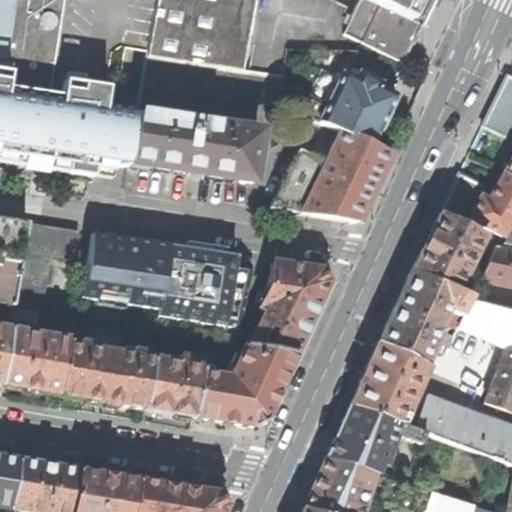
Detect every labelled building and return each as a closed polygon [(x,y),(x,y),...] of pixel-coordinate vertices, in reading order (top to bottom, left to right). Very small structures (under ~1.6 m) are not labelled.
[(0,0),(0,72),(8,74),(6,89),(48,96),(63,0),(0,0)] [(158,0),(148,58),(242,74),(255,0),(158,0)] [(359,0),(342,36),(357,43),(398,62),(431,0),(359,0)] [(242,74),(148,58),(142,85),(278,106),(282,78),(242,74)] [(307,100),(319,106),(334,77),(320,71),(307,100)] [(101,110),(105,88),(62,82),(59,97),(48,96),(6,89),(8,74),(0,72),(0,163),(91,178),(93,169),(127,169),(127,165),(135,116),(101,110)] [(355,82),(342,75),(325,109),(317,125),(338,134),(370,148),(383,122),(395,98),(377,89),(379,84),(358,74),(355,82)] [(511,78),(507,76),(499,94),(511,101),(511,78)] [(511,119),(511,101),(499,94),(491,108),(511,120),(511,119)] [(325,109),(319,106),(307,100),(299,116),(317,125),(325,109)] [(503,137),(511,120),(491,108),(482,127),(503,137)] [(135,116),(127,165),(193,175),(249,183),(257,133),(136,115),(135,116)] [(370,148),(338,134),(323,166),(298,216),(356,224),(371,192),(389,156),(370,148)] [(295,153),(267,211),(298,216),(323,166),(295,153)] [(503,175),(511,180),(511,158),(511,161),(503,175)] [(439,216),(465,228),(469,220),(467,219),(480,197),(482,198),(483,192),(482,189),(481,186),(459,175),(439,216)] [(511,222),(511,180),(503,175),(498,183),(487,201),(482,198),(480,197),(467,219),(469,220),(502,239),(511,222)] [(483,237),(439,216),(432,229),(410,274),(458,292),(483,237)] [(0,307),(11,309),(25,226),(0,221),(0,307)] [(77,234),(25,226),(11,309),(23,311),(37,313),(38,313),(48,256),(72,260),(77,234)] [(511,228),(502,245),(511,247),(511,228)] [(167,248),(107,238),(103,262),(105,268),(133,272),(124,328),(153,333),(165,262),(167,248)] [(247,260),(167,248),(165,262),(248,275),(250,267),(247,260)] [(511,254),(493,250),(480,282),(511,288),(511,254)] [(248,275),(165,262),(153,333),(235,347),(248,275)] [(248,350),(293,357),(300,341),(326,283),(321,271),(270,264),(266,290),(264,297),(258,311),(264,313),(248,350)] [(458,292),(410,274),(396,304),(446,323),(458,292)] [(78,309),(76,320),(89,322),(93,323),(98,292),(81,289),(78,309)] [(511,313),(470,303),(463,318),(459,327),(495,343),(505,347),(511,349),(511,313)] [(446,323),(396,304),(377,348),(424,368),(446,323)] [(51,316),(70,319),(76,320),(78,309),(57,305),(52,311),(51,316)] [(11,309),(0,307),(0,319),(9,321),(11,309)] [(21,323),(23,311),(11,309),(9,321),(21,323)] [(37,313),(23,311),(21,323),(34,326),(37,313)] [(48,334),(62,337),(61,343),(66,344),(68,333),(70,319),(51,316),(48,334)] [(87,336),(89,322),(76,320),(70,319),(68,333),(87,336)] [(7,334),(0,375),(0,388),(25,393),(57,398),(65,349),(66,344),(61,343),(7,334)] [(65,349),(57,398),(96,405),(140,412),(149,363),(138,361),(139,355),(128,353),(127,359),(87,352),(88,347),(76,345),(76,351),(65,349)] [(511,349),(505,347),(485,404),(511,414),(511,349)] [(424,368),(377,348),(363,378),(419,400),(429,371),(424,368)] [(224,381),(197,376),(190,420),(249,430),(262,424),(283,378),(293,357),(248,350),(241,349),(231,370),(229,371),(224,381)] [(149,363),(140,412),(164,416),(190,420),(197,376),(198,371),(186,369),(188,361),(176,359),(175,367),(149,363)] [(363,378),(349,408),(399,426),(408,430),(419,400),(363,378)] [(511,431),(427,400),(415,432),(423,436),(511,468),(511,431)] [(330,450),(325,460),(373,476),(375,476),(380,465),(384,466),(394,437),(399,426),(349,408),(330,450)] [(399,426),(394,437),(419,447),(423,436),(415,432),(408,430),(399,426)] [(0,508),(9,510),(17,463),(0,459),(0,508)] [(314,511),(361,511),(365,502),(373,476),(325,460),(315,483),(303,508),(314,511)] [(17,463),(9,510),(22,511),(69,511),(76,473),(45,467),(17,463)] [(104,478),(76,473),(69,511),(130,511),(135,483),(104,478)] [(377,505),(385,480),(375,476),(373,476),(365,502),(377,505)] [(511,511),(511,476),(502,511),(511,511)] [(377,505),(397,511),(407,511),(415,489),(385,480),(377,505)] [(135,483),(130,511),(221,511),(223,509),(216,496),(135,483)] [(440,511),(445,498),(415,489),(407,511),(440,511)] [(440,511),(465,511),(467,505),(445,498),(440,511)]
